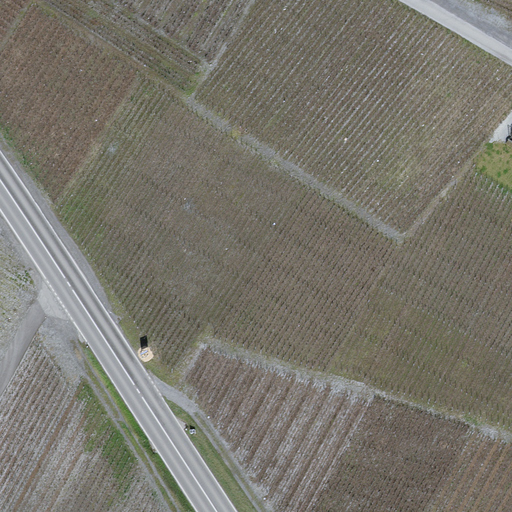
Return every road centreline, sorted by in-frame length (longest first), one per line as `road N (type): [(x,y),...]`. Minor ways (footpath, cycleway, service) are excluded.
road 1 (tertiary): [(0,182),(217,511)]
road 2 (track): [(176,511),(48,303),(67,281)]
